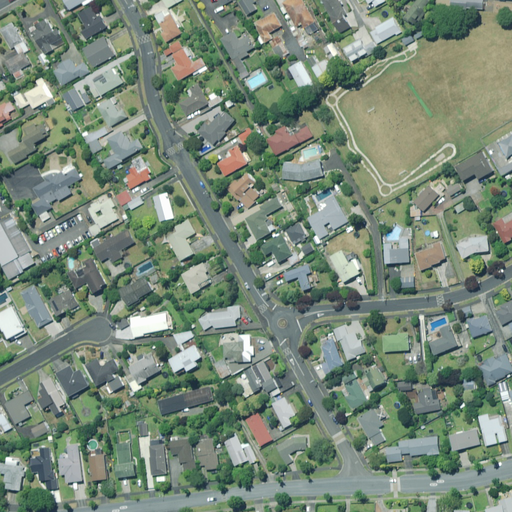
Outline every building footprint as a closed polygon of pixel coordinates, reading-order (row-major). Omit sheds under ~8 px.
[(95,1),(94,0),(64,0),(71,11),(83,4),(84,7),(95,1)] [(184,1),(183,0),(163,0),(169,9),(184,1)] [(257,10),(250,0),(243,0),(239,3),(248,16),(257,10)] [(319,30),(302,0),(290,0),(283,4),(296,28),(303,24),(309,35),(319,30)] [(321,0),(340,34),(350,28),(351,28),(346,18),(348,17),(338,0),(321,0)] [(418,0),(406,17),(416,24),(418,22),(420,23),(428,12),(424,10),(430,1),(428,0),(418,0)] [(485,0),(452,0),(452,6),(484,9),(485,0)] [(99,17),(93,7),(80,15),(88,30),(83,33),(87,40),(108,29),(101,16),(99,17)] [(183,34),(170,10),(157,17),(166,33),(163,34),(167,43),(183,34)] [(282,27),(275,14),(255,24),(265,44),(273,40),(270,34),(282,27)] [(402,33),(394,18),(376,28),(377,30),(371,33),(378,45),(396,34),(397,36),(402,33)] [(59,30),(54,33),(48,20),(31,29),(45,54),(39,57),(44,66),(50,63),(46,55),(62,47),(67,44),(59,30)] [(24,54),(29,51),(14,24),(1,31),(11,50),(15,48),(17,52),(10,56),(12,59),(6,62),(16,81),(24,76),(21,70),(30,65),(24,54)] [(240,40),(236,32),(222,40),(244,79),(251,75),(242,60),(250,55),(248,53),(256,48),(249,36),(240,40)] [(415,42),(412,35),(403,40),(406,46),(415,42)] [(116,56),(106,38),(84,49),(94,68),(116,56)] [(308,47),(305,39),(299,42),(301,48),(304,47),(305,49),(308,47)] [(366,47),(361,40),(343,50),(351,64),(366,55),(367,57),(378,51),(373,43),(366,47)] [(186,50),(181,41),(170,47),(171,48),(164,52),(166,57),(173,53),(180,65),(173,69),(180,81),(200,70),(202,73),(209,69),(203,59),(193,64),(186,50)] [(289,54),(282,43),(273,48),(280,60),(289,54)] [(341,57),(333,44),(324,49),(332,62),(341,57)] [(77,68),(72,59),(59,66),(61,69),(55,72),(63,87),(82,76),(83,78),(91,73),(85,63),(77,68)] [(316,86),(302,62),(290,69),(303,93),(316,86)] [(124,84),(115,68),(105,74),(107,78),(95,84),(102,96),(124,84)] [(269,83),(264,74),(245,84),(250,93),(269,83)] [(37,82),(40,87),(23,96),(22,94),(15,97),(21,109),(27,106),(28,106),(31,104),(34,109),(46,103),(49,107),(56,103),(43,79),(37,82)] [(89,85),(85,79),(74,85),(78,91),(89,85)] [(218,93),(207,98),(201,85),(189,92),(192,98),(181,104),(188,117),(209,106),(211,109),(223,103),(218,93)] [(110,128),(113,127),(129,118),(125,110),(119,113),(115,105),(119,103),(116,98),(99,107),(109,125),(110,128)] [(0,124),(11,118),(9,114),(15,110),(10,101),(0,107),(0,124)] [(236,122),(228,114),(224,118),(221,115),(210,127),(207,124),(199,132),(214,146),(219,140),(221,142),(228,134),(226,132),(236,122)] [(50,136),(40,121),(26,130),(30,136),(24,140),(26,144),(10,154),(16,164),(39,150),(36,145),(50,136)] [(110,128),(109,125),(90,136),(88,132),(83,135),(94,154),(104,149),(98,140),(115,130),(113,127),(110,128)] [(314,137),(309,128),(292,136),(287,127),(279,132),(280,134),(268,140),(277,157),(314,137)] [(132,144),(125,131),(109,140),(117,154),(105,161),(110,170),(124,162),(123,161),(145,149),(140,140),(132,144)] [(251,142),(246,133),(240,137),(245,146),(251,142)] [(511,156),(511,135),(498,144),(508,159),(511,156)] [(247,150),(242,153),(239,147),(229,153),(232,157),(220,164),(227,177),(249,164),(254,161),(247,150)] [(495,172),(484,152),(457,167),(465,182),(477,175),(480,180),(495,172)] [(154,178),(143,157),(133,162),(136,168),(130,171),(132,174),(127,176),(131,183),(128,184),(131,190),(154,178)] [(325,176),(321,161),(302,165),(285,164),(284,180),(302,182),(325,176)] [(83,179),(73,163),(64,169),(65,171),(56,177),(54,173),(46,178),(48,181),(35,189),(42,201),(34,206),(40,217),(54,208),(52,204),(59,199),(61,202),(74,194),(70,187),(83,179)] [(258,183),(250,174),(240,183),(238,181),(228,189),(236,197),(239,194),(243,198),(240,200),(249,210),(255,204),(262,198),(253,188),(258,183)] [(458,181),(453,184),(446,188),(451,197),(463,190),(458,181)] [(412,217),(415,217),(416,222),(423,221),(422,217),(421,210),(425,212),(434,203),(436,205),(444,197),(431,186),(417,200),(411,201),(412,217)] [(133,201),(127,191),(117,196),(123,206),(133,201)] [(169,194),(155,198),(157,206),(156,206),(157,210),(158,209),(162,223),(176,219),(169,194)] [(102,232),(101,230),(119,219),(113,209),(117,207),(112,199),(108,201),(106,197),(92,205),(94,207),(90,210),(98,225),(91,229),(95,236),(102,232)] [(144,203),(140,197),(129,204),(132,211),(144,203)] [(350,223),(336,197),(326,202),(329,208),(309,219),(320,240),(330,235),(325,226),(331,223),(335,231),(350,223)] [(283,207),(278,198),(260,208),(262,211),(246,219),(259,242),(277,231),(274,225),(270,227),(265,218),(283,207)] [(469,208),(465,202),(455,208),(459,214),(469,208)] [(0,220),(0,262),(10,280),(38,265),(30,252),(32,251),(12,217),(1,223),(0,220)] [(511,221),(507,224),(504,218),(494,224),(506,245),(511,240),(511,221)] [(197,234),(190,221),(177,228),(179,233),(169,238),(183,262),(196,254),(187,239),(197,234)] [(309,238),(301,224),(287,232),(295,246),(309,238)] [(136,243),(128,230),(103,245),(99,239),(91,243),(103,263),(110,258),(114,264),(124,258),(120,252),(136,243)] [(294,255),(283,236),(262,247),(267,256),(274,252),(280,263),(294,255)] [(491,252),(489,237),(472,240),(458,246),(464,260),(479,253),(491,252)] [(411,263),(409,238),(401,239),(402,249),(394,250),(393,245),(385,245),(387,265),(411,263)] [(433,266),(443,263),(443,261),(448,260),(442,242),(434,244),(435,248),(416,254),(422,272),(434,268),(433,266)] [(315,251),(311,244),(302,249),(306,256),(315,251)] [(362,274),(360,271),(362,269),(357,259),(349,263),(343,252),(332,258),(343,279),(336,283),(340,289),(346,286),(344,284),(345,283),(362,274)] [(109,288),(94,258),(86,262),(89,267),(78,272),(78,271),(71,275),(78,290),(90,284),(95,295),(109,288)] [(209,278),(212,277),(204,263),(182,276),(193,296),(213,284),(209,278)] [(313,273),(310,265),(285,274),(288,282),(300,278),(305,292),(313,289),(308,275),(313,273)] [(155,291),(146,277),(121,292),(130,307),(142,300),(141,299),(155,291)] [(416,288),(415,278),(402,279),(403,289),(416,288)] [(34,320),(35,320),(40,329),(54,321),(36,290),(22,297),(26,304),(25,305),(34,320)] [(89,298),(86,291),(78,294),(81,301),(89,298)] [(80,307),(73,294),(67,297),(66,294),(51,302),(59,318),(80,307)] [(511,321),(511,301),(502,307),(502,308),(495,312),(503,326),(511,321)] [(241,319),(240,306),(228,308),(228,311),(214,313),(199,320),(204,332),(214,327),(215,329),(237,326),(236,320),(241,319)] [(0,325),(5,334),(6,333),(10,341),(26,331),(12,307),(0,314),(0,325)] [(473,316),(471,307),(463,310),(466,318),(473,316)] [(169,330),(166,313),(131,319),(135,338),(145,336),(145,334),(169,330)] [(492,332),(487,315),(474,319),(468,321),(473,338),(492,332)] [(126,318),(117,323),(122,331),(131,326),(129,322),(126,318)] [(349,335),(346,326),(335,331),(339,342),(341,341),(349,361),(357,358),(357,357),(367,353),(362,340),(359,341),(356,333),(349,335)] [(459,347),(450,326),(441,330),(444,339),(431,344),(436,356),(459,347)] [(195,337),(191,330),(175,338),(179,346),(195,337)] [(410,351),(409,334),(398,335),(384,336),(385,353),(410,351)] [(252,347),(251,335),(240,336),(240,343),(224,344),(225,359),(235,358),(236,363),(253,362),(252,356),(255,356),(255,347),(252,347)] [(345,367),(336,343),(323,348),(329,362),(323,365),(326,374),(345,367)] [(202,359),(195,347),(170,361),(177,373),(186,368),(189,372),(199,367),(196,362),(202,359)] [(162,371),(152,353),(138,361),(139,363),(130,368),(140,385),(149,381),(148,379),(162,371)] [(511,373),(511,365),(507,355),(493,361),(480,367),(489,387),(497,383),(496,381),(511,373)] [(121,371),(115,360),(103,367),(99,360),(87,366),(99,387),(105,384),(111,395),(125,386),(119,376),(117,377),(116,374),(121,371)] [(273,379),(265,362),(245,373),(251,383),(250,383),(254,393),(266,387),(272,399),(282,393),(275,378),(273,379)] [(388,382),(377,364),(365,372),(367,375),(362,379),(371,393),(388,382)] [(76,374),(73,367),(58,375),(71,398),(91,387),(82,371),(76,374)] [(436,377),(437,376),(436,375),(436,373),(435,372),(434,372),(432,371),(431,371),(430,372),(429,373),(428,374),(428,376),(428,377),(428,378),(429,379),(431,380),(432,380),(433,380),(435,379),(436,379),(436,377)] [(67,405),(53,379),(44,384),(46,390),(41,392),(45,399),(40,401),(45,410),(51,407),(57,417),(65,412),(62,407),(67,405)] [(369,403),(358,380),(345,386),(347,389),(343,391),(353,411),(369,403)] [(414,393),(413,383),(398,384),(399,394),(414,393)] [(214,402),(210,387),(157,401),(161,416),(214,402)] [(434,401),(432,388),(425,390),(426,392),(419,394),(421,403),(415,404),(417,415),(441,410),(439,400),(434,401)] [(34,401),(29,392),(5,405),(16,425),(31,417),(24,406),(34,401)] [(289,406),(286,398),(273,405),(286,429),(293,425),(290,419),(297,416),(291,405),(289,406)] [(371,440),(382,433),(379,429),(384,425),(377,413),(374,414),(372,411),(362,417),(363,419),(360,422),(371,440)] [(0,415),(0,429),(1,429),(3,434),(12,429),(3,414),(0,415)] [(273,441),(259,415),(247,421),(261,447),(273,441)] [(499,433),(501,443),(509,441),(503,418),(491,421),(489,415),(480,417),(487,447),(499,444),(497,434),(499,433)] [(49,432),(44,423),(32,430),(36,439),(49,432)] [(148,436),(146,424),(138,425),(140,437),(148,436)] [(482,445),(478,430),(451,437),(455,452),(482,445)] [(382,433),(371,440),(375,447),(386,441),(382,433)] [(308,451),(309,437),(300,436),(278,447),(287,465),(294,462),(290,455),(299,451),(308,451)] [(442,454),(439,437),(400,442),(401,447),(388,449),(390,463),(404,461),(403,455),(412,454),(412,457),(429,455),(429,456),(442,454)] [(242,446),(238,438),(226,443),(236,467),(250,461),(251,465),(258,462),(249,442),(242,446)] [(193,461),(190,439),(170,442),(172,456),(179,455),(180,465),(183,464),(185,473),(197,471),(195,460),(193,461)] [(216,454),(214,440),(206,441),(207,444),(197,445),(200,467),(206,466),(207,471),(220,469),(218,453),(216,454)] [(132,464),(129,443),(117,445),(120,465),(116,466),(118,479),(136,477),(135,464),(132,464)] [(83,482),(80,445),(69,446),(70,459),(60,460),(62,476),(67,476),(68,484),(83,482)] [(167,475),(165,446),(150,447),(152,476),(167,475)] [(38,460),(32,460),(35,474),(40,473),(41,483),(47,482),(49,491),(59,489),(55,467),(53,467),(50,449),(42,450),(43,456),(37,457),(38,460)] [(108,480),(104,449),(89,451),(94,482),(108,480)] [(13,459),(8,458),(7,465),(2,464),(0,474),(8,475),(7,483),(9,483),(8,490),(22,492),(24,477),(26,477),(27,469),(12,467),(13,459)] [(511,511),(511,499),(498,503),(500,507),(488,511),(511,511)]
